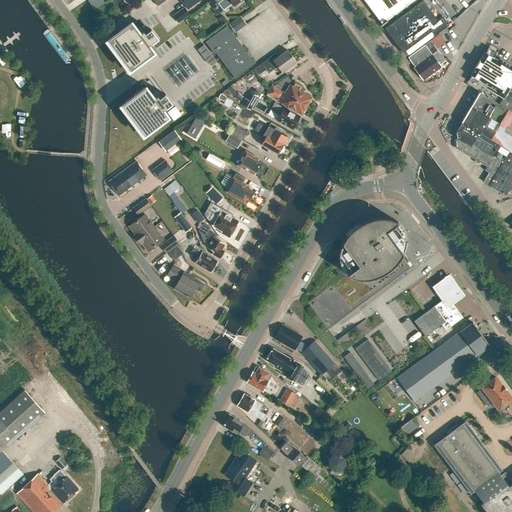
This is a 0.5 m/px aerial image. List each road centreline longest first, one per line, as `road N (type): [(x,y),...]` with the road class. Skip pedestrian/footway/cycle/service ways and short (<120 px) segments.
road 1 (residential): [(206,321),(174,304),(105,210),(97,183),(100,80),(93,55),(54,0)]
road 2 (residential): [(206,321),(328,97),(323,67),(274,0)]
road 3 (tertiary): [(249,346),(328,207),(344,193),(408,181)]
road 4 (tertiary): [(157,511),(249,346)]
road 5 (secondary): [(511,327),(408,181)]
road 6 (secondary): [(428,121),(337,0)]
road 7 (unclassified): [(428,121),(511,238)]
road 8 (secondary): [(428,121),(495,6)]
